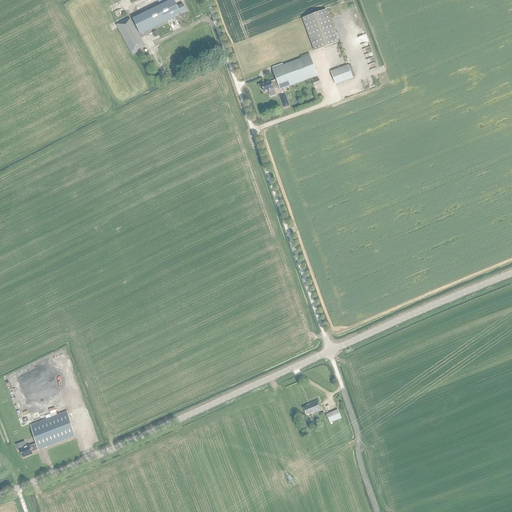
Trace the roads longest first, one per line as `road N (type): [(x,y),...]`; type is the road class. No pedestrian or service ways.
road 1 (unclassified): [(330,350),(207,0)]
road 2 (tertiary): [(0,495),(330,350)]
road 3 (tertiary): [(330,350),(511,273)]
